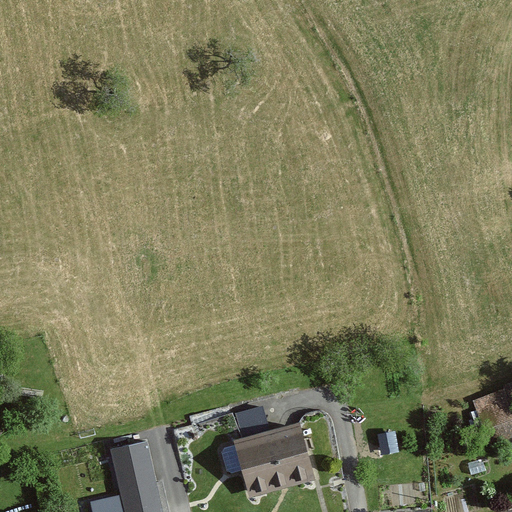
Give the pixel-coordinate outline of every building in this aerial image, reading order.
[(511,385),(473,397),(485,441),(511,433),(511,385)] [(262,402),(235,409),(239,422),(266,414),(262,402)] [(300,418),(233,436),(250,495),(316,477),(300,418)] [(125,510),(117,511),(164,511),(157,479),(147,437),(110,446),(125,510)] [(164,511),(170,511),(162,478),(157,479),(164,511)]
